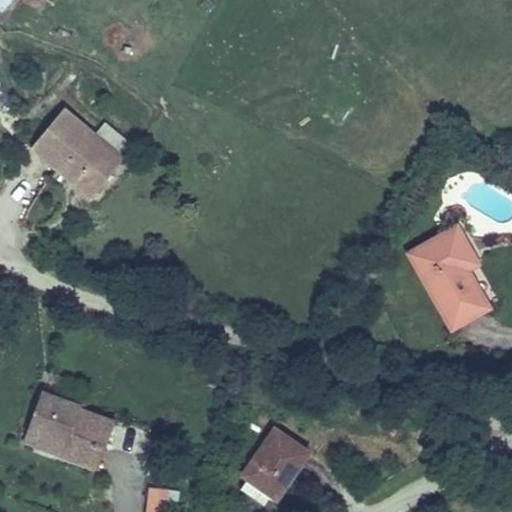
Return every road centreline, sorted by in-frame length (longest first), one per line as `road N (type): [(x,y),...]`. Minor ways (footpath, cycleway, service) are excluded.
road 1 (track): [(511,404),(103,296),(0,243)]
road 2 (residential): [(511,433),(373,511)]
